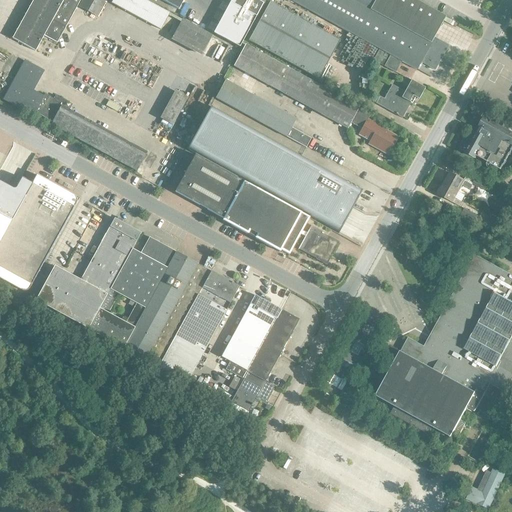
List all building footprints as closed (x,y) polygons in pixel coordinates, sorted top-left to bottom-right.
[(33,0),(13,38),(36,51),(44,37),(57,44),(80,0),(33,0)] [(141,0),(113,0),(111,4),(161,31),(169,15),(141,0)] [(163,0),(180,9),(184,0),(163,0)] [(231,0),(214,33),(217,35),(239,47),(264,0),(231,0)] [(412,0),(286,0),(379,51),(373,62),(395,74),(401,63),(416,71),(420,63),(435,71),(448,47),(434,39),(445,18),(412,0)] [(270,3),(248,42),(318,81),(340,41),(270,3)] [(182,20),(171,41),(201,57),(213,36),(182,20)] [(245,46),(234,67),(347,130),(359,109),(245,46)] [(25,63),(4,101),(23,111),(24,108),(53,123),(51,126),(137,172),(147,154),(62,108),(60,104),(45,96),(43,98),(33,93),(44,73),(25,63)] [(190,67),(185,74),(192,78),(196,71),(190,67)] [(391,87),(380,108),(402,119),(413,98),(419,101),(425,89),(404,78),(401,84),(407,87),(404,93),(391,87)] [(193,154),(173,192),(223,220),(222,222),(280,253),(281,251),(289,256),(309,219),(329,230),(352,188),(300,159),(311,140),(291,129),(296,120),(226,81),(216,98),(217,99),(192,145),(209,154),(205,161),(193,154)] [(175,92),(159,120),(173,126),(188,98),(175,92)] [(475,107),(468,120),(477,125),(484,112),(475,107)] [(182,112),(176,127),(184,130),(189,115),(182,112)] [(476,134),(465,154),(475,159),(476,157),(490,165),(501,171),(503,167),(504,167),(506,163),(510,156),(511,152),(511,151),(511,134),(485,119),(479,129),(480,129),(477,134),(476,134)] [(367,121),(359,136),(371,142),(369,145),(388,156),(398,139),(379,129),(380,128),(367,121)] [(74,148),(72,153),(96,164),(98,159),(74,148)] [(15,181),(20,168),(14,165),(9,179),(15,181)] [(444,184),(460,193),(463,187),(470,191),(473,187),(450,174),(444,184)] [(0,280),(21,292),(23,293),(26,293),(28,292),(30,290),(76,205),(77,203),(77,201),(76,198),(74,197),(34,175),(33,176),(36,178),(25,198),(14,192),(12,197),(0,190),(0,280)] [(475,180),(473,185),(494,197),(496,192),(475,180)] [(460,193),(444,184),(438,195),(461,208),(463,204),(456,200),(460,193)] [(465,209),(461,215),(475,223),(478,217),(465,209)] [(132,250),(141,234),(122,224),(123,221),(118,219),(117,221),(114,220),(81,282),(54,267),(35,302),(88,331),(132,250)] [(311,227),(298,251),(327,266),(339,243),(328,238),(321,234),(322,233),(311,227)] [(174,233),(169,242),(177,246),(182,237),(174,233)] [(140,255),(132,250),(88,331),(123,350),(176,253),(149,238),(140,255)] [(176,253),(123,350),(158,369),(211,273),(176,254),(176,253)] [(408,339),(376,397),(395,407),(390,415),(428,436),(432,428),(451,438),(455,431),(461,434),(467,423),(461,420),(467,408),(475,413),(487,391),(500,399),(504,392),(505,393),(511,381),(511,276),(475,256),(431,335),(433,336),(426,348),(408,339)] [(211,273),(158,369),(187,385),(187,384),(239,288),(211,273)] [(235,375),(242,379),(246,371),(248,372),(281,310),(269,304),(271,301),(266,298),(265,299),(264,298),(263,300),(254,295),(250,304),(250,305),(221,357),(229,361),(225,369),(235,375)] [(281,310),(248,372),(247,372),(248,373),(265,382),(281,353),(299,320),(281,310)] [(265,382),(248,373),(247,372),(248,372),(246,371),(242,379),(239,384),(230,402),(231,402),(230,403),(228,406),(246,416),(254,401),(257,402),(257,401),(255,400),(257,396),(267,402),(275,387),(265,382)] [(333,371),(328,380),(331,382),(336,373),(333,371)] [(219,396),(230,402),(239,384),(232,380),(229,386),(226,385),(219,396)] [(504,474),(494,469),(483,493),(472,488),(467,499),(488,509),(504,474)]
